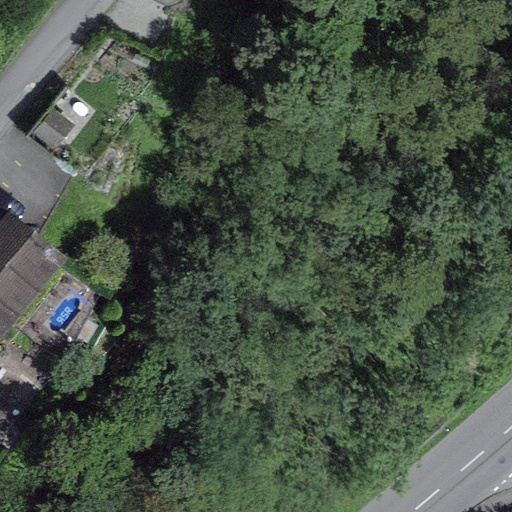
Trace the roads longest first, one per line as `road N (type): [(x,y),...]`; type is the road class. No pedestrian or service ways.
road 1 (residential): [(0,128),(107,0)]
road 2 (secondary): [(406,511),(511,423)]
